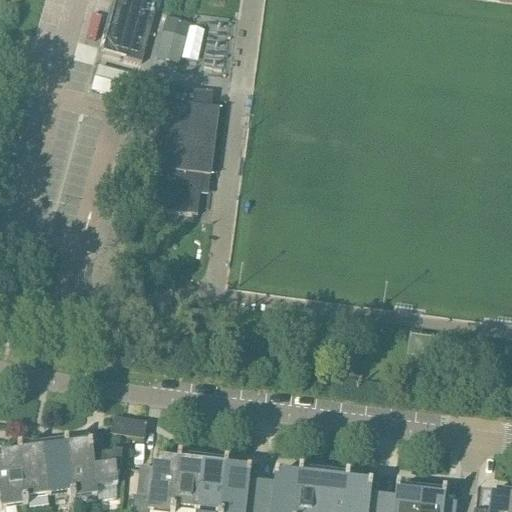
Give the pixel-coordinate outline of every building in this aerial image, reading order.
[(116,0),(102,55),(141,65),(158,0),(116,0)] [(166,21),(155,61),(174,66),(177,67),(188,27),(166,21)] [(96,72),(90,95),(149,110),(155,85),(97,69),(96,72)] [(158,112),(145,212),(197,218),(202,179),(210,180),(218,112),(210,111),(212,96),(161,89),(158,112)] [(113,424),(110,439),(142,444),(145,429),(113,424)] [(65,454),(67,454),(66,447),(41,451),(47,499),(68,496),(69,503),(72,502),(65,454)] [(96,499),(96,492),(117,489),(116,480),(117,478),(119,476),(122,456),(111,454),(111,457),(91,460),(90,450),(83,451),(83,452),(67,454),(65,454),(72,502),(75,502),(96,499)] [(18,460),(24,509),(27,508),(26,502),(47,499),(41,451),(16,454),(17,460),(18,460)] [(18,460),(17,460),(0,463),(0,462),(0,511),(22,509),(24,509),(18,460)] [(182,511),(195,511),(201,465),(176,462),(175,469),(176,469),(171,511),(174,511),(175,511),(182,511)] [(201,465),(195,511),(220,511),(224,474),(225,474),(226,468),(201,465)] [(133,500),(131,511),(171,511),(176,469),(175,469),(159,467),(159,466),(152,466),(151,475),(139,474),(135,501),(133,500)] [(224,474),(220,511),(257,511),(260,487),(248,486),(249,476),(242,476),(225,474),(224,474)] [(298,482),(294,511),(318,511),(322,479),(297,476),(296,482),(298,482)] [(260,487),(257,511),(294,511),(298,482),(296,482),(280,480),(273,479),(272,489),(260,487)] [(322,479),(318,511),(342,511),(346,488),(347,488),(348,481),(322,479)] [(346,488),(342,511),(380,511),(381,501),(369,499),(370,490),(363,489),(347,488),(346,488)] [(417,511),(419,495),(395,493),(393,502),(381,501),(380,511),(417,511)] [(454,511),(455,509),(443,508),(444,498),(419,495),(417,511),(454,511)] [(511,511),(511,499),(494,498),(494,497),(489,497),(488,503),(489,503),(487,511),(511,511)]
